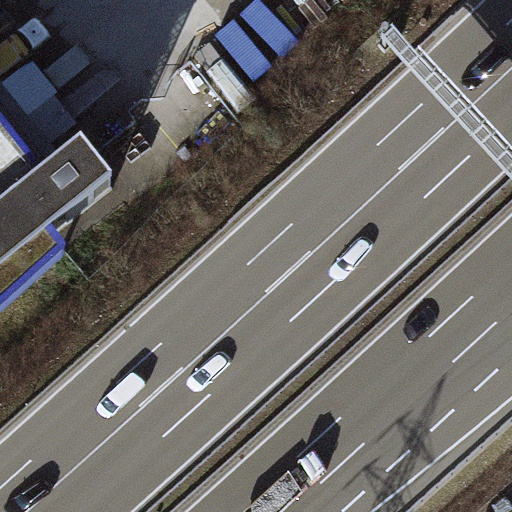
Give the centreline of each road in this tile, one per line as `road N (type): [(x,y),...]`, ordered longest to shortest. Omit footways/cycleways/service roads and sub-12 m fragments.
road 1 (motorway): [(511,69),(27,511)]
road 2 (motorway): [(265,511),(511,287)]
road 3 (unknown): [(47,1),(169,112)]
